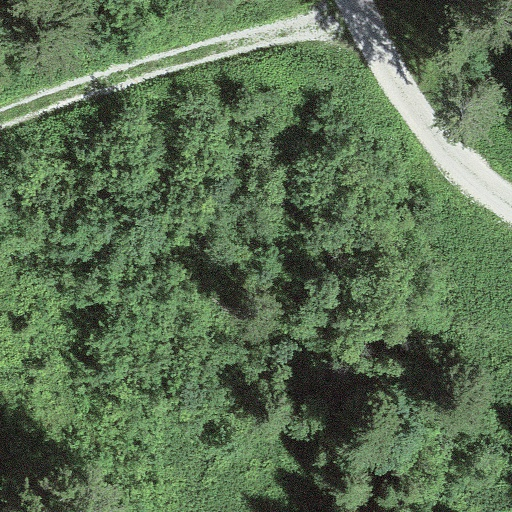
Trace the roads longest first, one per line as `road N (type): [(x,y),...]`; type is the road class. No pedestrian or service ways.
road 1 (track): [(0,113),(233,42),(357,14)]
road 2 (track): [(511,202),(471,177),(393,80),(357,14)]
